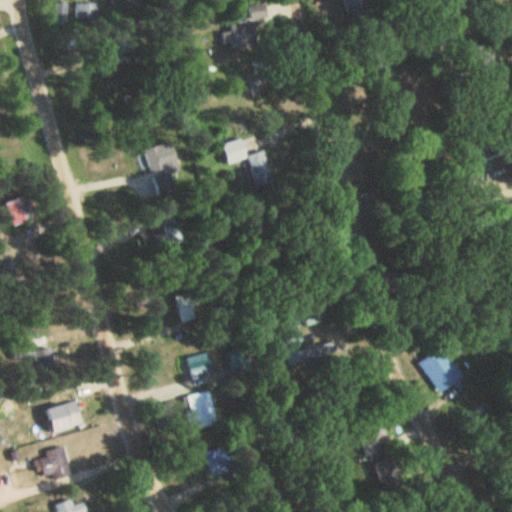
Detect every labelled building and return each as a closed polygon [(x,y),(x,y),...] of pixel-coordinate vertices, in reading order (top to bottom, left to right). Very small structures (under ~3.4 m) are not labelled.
[(98,2),(73,2),(73,18),(98,18),(98,2)] [(67,3),(51,3),(51,27),(67,27),(67,3)] [(137,17),(125,18),(126,30),(139,29),(137,17)] [(255,21),(227,21),(227,31),(220,31),(220,45),(255,45),(255,21)] [(144,59),(138,41),(129,44),(134,62),(144,59)] [(141,150),(147,174),(156,171),(159,184),(180,179),(172,142),(141,150)] [(245,155),(256,188),(272,183),(261,150),(245,155)] [(104,177),(103,158),(83,159),(85,179),(104,177)] [(1,207),(12,228),(35,215),(24,194),(1,207)] [(173,220),(158,228),(167,245),(181,237),(173,220)] [(226,351),(232,372),(248,368),(243,347),(226,351)] [(417,360),(433,393),(461,380),(445,347),(417,360)] [(213,372),(207,351),(185,357),(190,378),(213,372)] [(215,424),(207,390),(185,395),(193,429),(215,424)] [(45,409),(52,432),(81,424),(74,400),(45,409)] [(158,426),(172,423),(167,403),(153,406),(158,426)] [(364,456),(380,453),(378,443),(387,441),(383,426),(359,432),(364,456)] [(209,476),(232,468),(224,445),(201,453),(209,476)] [(41,477),(65,477),(65,448),(41,448),(41,477)] [(399,484),(389,456),(371,463),(380,491),(399,484)]
